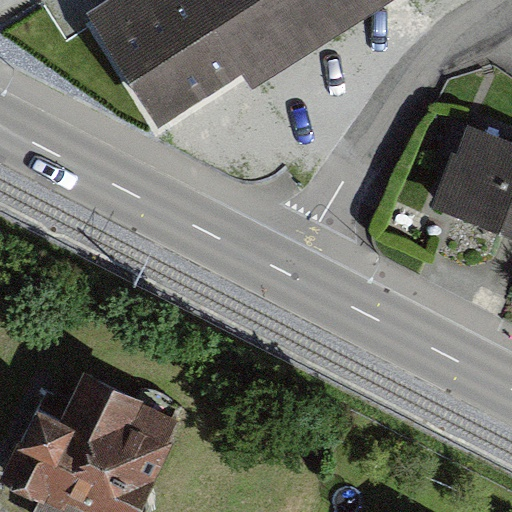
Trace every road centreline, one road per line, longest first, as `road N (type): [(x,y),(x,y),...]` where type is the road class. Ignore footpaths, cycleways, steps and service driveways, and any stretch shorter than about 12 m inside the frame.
road 1 (residential): [(511,9),(448,40),(287,274)]
road 2 (primary): [(287,274),(0,123)]
road 3 (primary): [(511,390),(287,274)]
